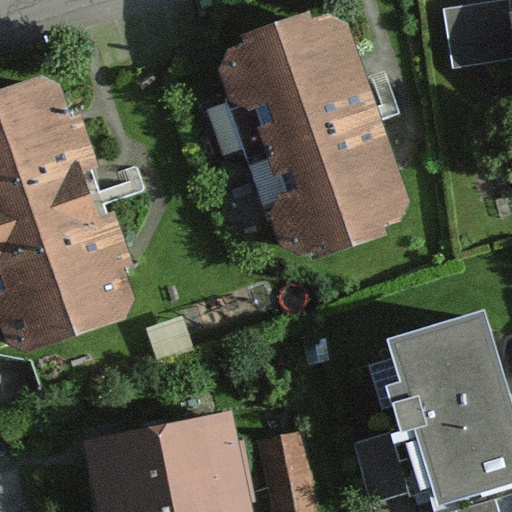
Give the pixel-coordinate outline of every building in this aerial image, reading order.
[(511,15),(510,4),(440,14),(449,76),(511,67),(511,15)] [(335,16),(224,58),(220,81),(230,111),(250,122),(282,210),(272,227),(282,255),(304,268),(318,263),(322,274),(383,250),(379,238),(402,229),(410,211),(373,116),(335,16)] [(52,83),(0,101),(0,320),(10,352),(33,367),(122,333),(135,315),(120,276),(132,271),(113,221),(99,227),(87,197),(84,187),(100,181),(81,131),(69,131),(52,83)] [(511,426),(482,328),(387,358),(401,404),(390,408),(398,435),(357,448),(374,503),(407,493),(412,509),(437,502),(440,511),(499,511),(499,510),(511,506),(511,426)] [(247,511),(228,423),(88,452),(100,511),(247,511)] [(316,511),(301,438),(255,448),(268,511),(316,511)]
